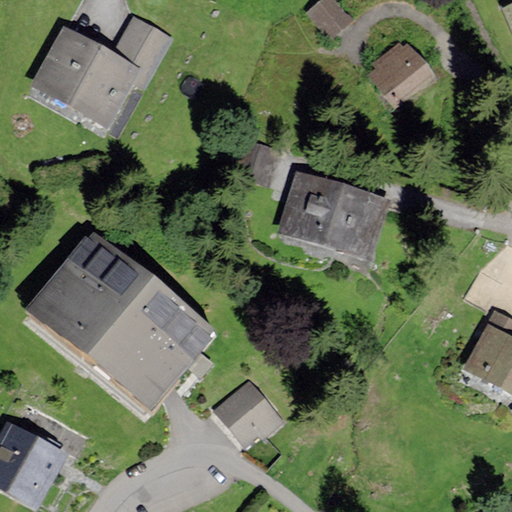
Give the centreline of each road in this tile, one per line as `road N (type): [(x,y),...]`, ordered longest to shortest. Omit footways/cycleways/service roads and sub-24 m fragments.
road 1 (residential): [(113,511),(147,479),(200,456),(236,462),(306,511)]
road 2 (track): [(349,41),(375,14),(412,13),(463,67),(511,97)]
